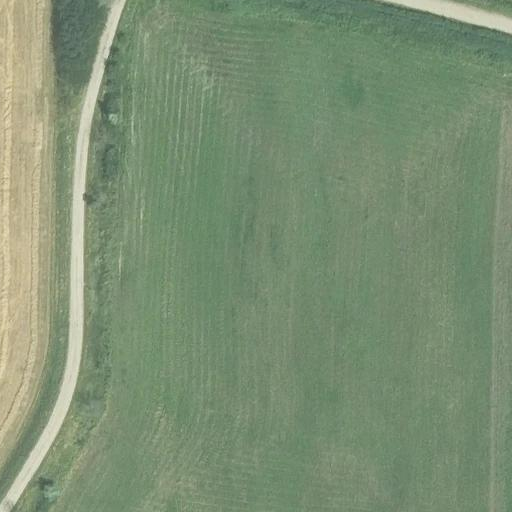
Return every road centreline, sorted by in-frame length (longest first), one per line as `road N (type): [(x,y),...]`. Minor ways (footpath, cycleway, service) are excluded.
road 1 (track): [(121,0),(92,84),(69,390),(4,511)]
road 2 (track): [(511,33),(387,0)]
